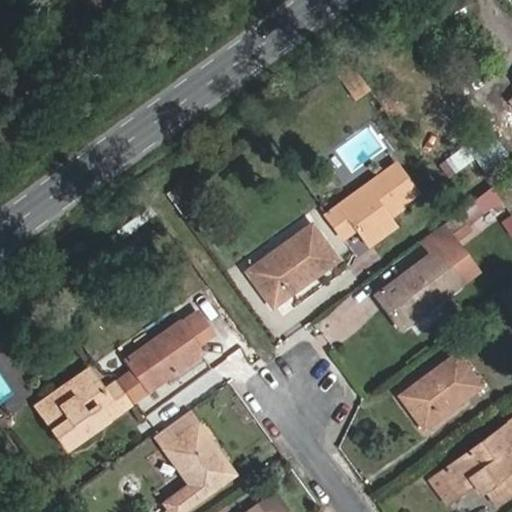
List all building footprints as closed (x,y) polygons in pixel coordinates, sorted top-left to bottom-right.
[(359,101),(372,92),(351,62),(339,71),(359,101)] [(511,162),(503,168),(511,180),(511,162)] [(392,216),(389,212),(416,192),(395,164),(328,212),(345,238),(354,232),(359,238),(392,216)] [(196,210),(180,186),(169,194),(186,218),(196,210)] [(332,247),(345,238),(328,212),(313,222),(332,247)] [(475,238),(458,215),(436,231),(452,253),(475,238)] [(359,238),(365,246),(398,225),(392,216),(359,238)] [(332,247),(313,222),(245,270),(273,309),(341,259),(332,247)] [(467,285),(440,246),(372,293),(400,330),(467,285)] [(511,315),(511,289),(511,288),(499,297),(511,315)] [(108,388),(91,365),(34,404),(67,453),(223,346),(204,319),(190,329),(183,320),(124,360),(132,371),(108,388)] [(121,363),(103,336),(87,347),(106,374),(121,363)] [(485,386),(459,350),(397,394),(423,431),(485,386)] [(511,419),(440,469),(459,497),(474,487),(481,495),(487,492),(497,506),(511,495),(511,419)] [(164,446),(190,484),(164,502),(169,511),(184,511),(239,473),(202,421),(164,446)] [(291,511),(277,492),(247,511),(291,511)]
